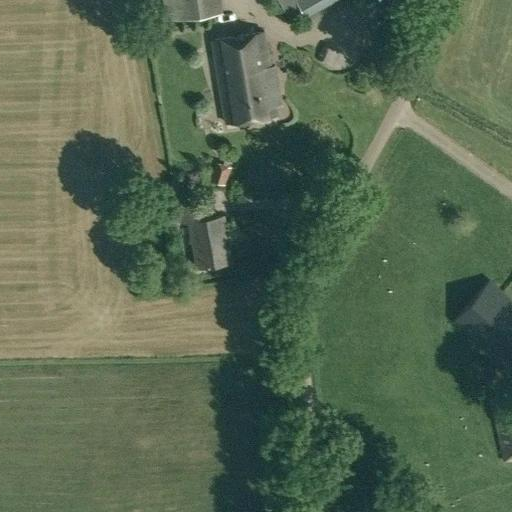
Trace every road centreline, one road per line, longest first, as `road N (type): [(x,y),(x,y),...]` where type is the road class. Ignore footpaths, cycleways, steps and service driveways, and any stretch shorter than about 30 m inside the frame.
road 1 (unclassified): [(324,511),(307,302),(323,254),(397,116),(438,0)]
road 2 (unknown): [(397,116),(511,196)]
